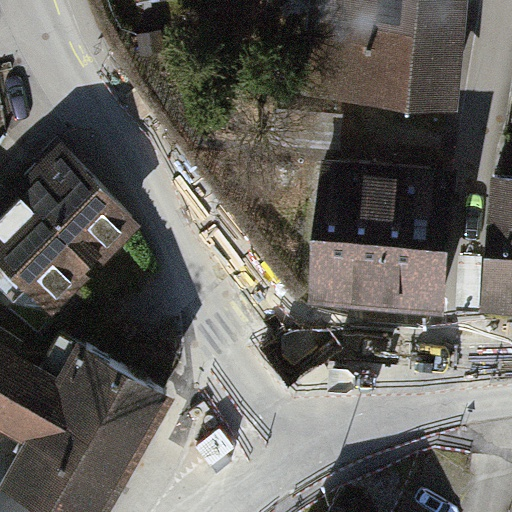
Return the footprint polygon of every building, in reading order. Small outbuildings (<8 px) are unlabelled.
[(300,0),(295,90),(454,100),(459,0),(300,0)] [(64,143),(0,199),(0,249),(49,305),(138,226),(64,143)] [(450,160),(313,153),(305,305),(442,312),(450,160)] [(481,300),(511,302),(511,201),(488,200),(481,300)] [(0,340),(0,414),(24,430),(0,467),(0,479),(52,511),(98,511),(171,394),(83,340),(60,377),(0,340)]
